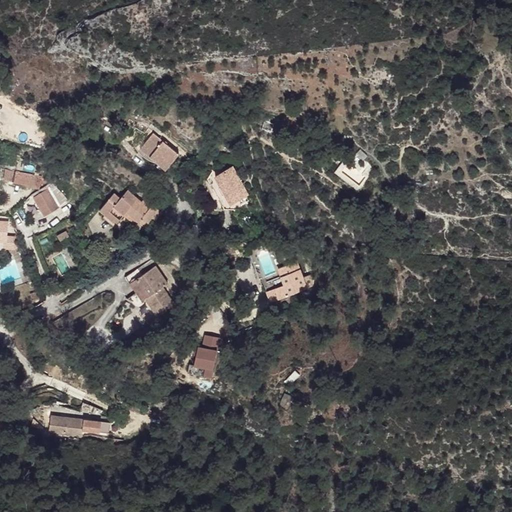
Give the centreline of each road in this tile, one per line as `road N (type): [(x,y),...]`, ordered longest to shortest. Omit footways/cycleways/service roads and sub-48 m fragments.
road 1 (residential): [(0,332),(212,220),(197,189)]
road 2 (track): [(0,333),(44,381),(139,419)]
